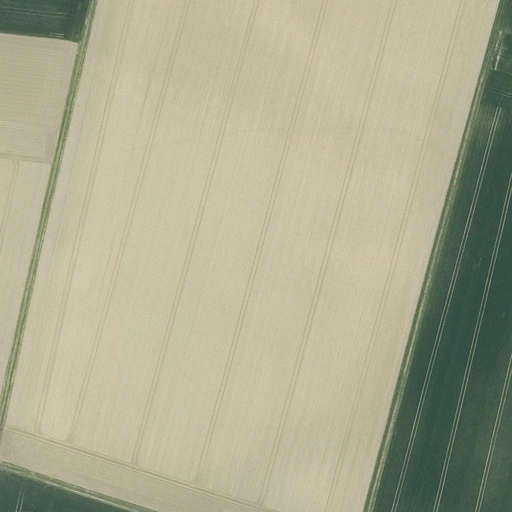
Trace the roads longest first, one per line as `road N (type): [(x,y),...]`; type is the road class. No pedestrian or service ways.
road 1 (track): [(372,511),(511,0)]
road 2 (track): [(0,448),(101,0)]
road 3 (track): [(125,511),(0,470)]
